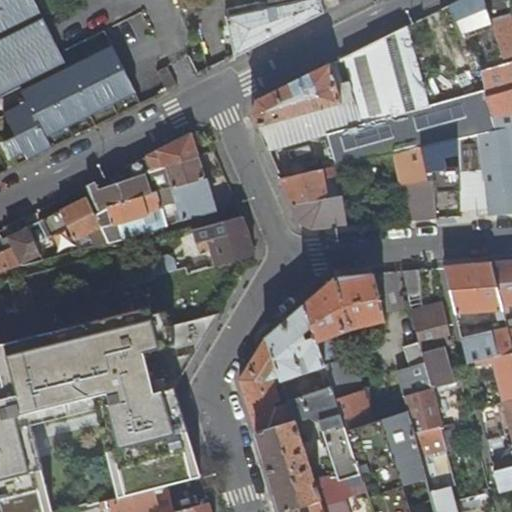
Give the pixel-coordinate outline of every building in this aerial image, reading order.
[(0,0),(0,157),(2,161),(8,158),(10,160),(14,159),(17,167),(142,104),(106,31),(62,52),(52,58),(41,36),(51,30),(35,0),(0,0)] [(228,17),(236,59),(326,14),(322,0),(304,0),(303,0),(270,8),(228,17)] [(268,0),(270,8),(303,0),(268,0)] [(507,0),(460,0),(452,4),(465,31),(477,27),(478,29),(494,24),(495,27),(479,32),(487,58),(483,59),(484,64),(511,56),(511,13),(511,14),(507,0)] [(335,74),(331,64),(260,100),(255,114),(270,151),(329,135),(329,134),(431,105),(409,25),(348,56),(350,84),(346,85),(347,91),(345,92),(340,93),(335,74)] [(430,94),(445,90),(444,84),(442,79),(437,59),(428,25),(413,30),(430,94)] [(52,58),(62,52),(51,30),(41,36),(52,58)] [(465,52),(452,55),(457,75),(470,71),(465,52)] [(452,55),(437,59),(442,79),(457,75),(452,55)] [(481,65),(486,90),(494,117),(511,111),(511,56),(484,64),(481,65)] [(158,72),(167,91),(178,86),(168,67),(158,72)] [(340,73),(335,74),(340,93),(345,92),(340,73)] [(444,84),(445,90),(452,88),(451,82),(444,84)] [(329,134),(329,135),(338,165),(423,146),(461,137),(461,138),(511,126),(511,111),(494,117),(486,90),(431,105),(329,134)] [(511,126),(461,138),(462,155),(464,210),(489,208),(490,213),(511,210),(511,126)] [(166,147),(98,181),(102,188),(167,167),(167,166),(201,155),(194,133),(166,147)] [(338,165),(282,178),(293,204),(329,198),(329,197),(326,176),(352,170),(355,183),(400,173),(403,185),(407,184),(430,181),(429,172),(423,146),(338,165)] [(98,181),(91,184),(99,202),(103,210),(111,207),(153,193),(149,182),(172,174),(175,186),(207,177),(201,155),(167,166),(167,167),(102,188),(98,181)] [(450,168),(429,172),(430,181),(436,180),(439,212),(464,210),(462,155),(449,157),(450,168)] [(218,211),(207,177),(175,186),(179,200),(185,219),(202,214),(218,211)] [(412,220),(440,217),(439,212),(436,180),(430,181),(407,184),(412,220)] [(97,213),(111,241),(124,238),(120,222),(145,215),(147,219),(151,218),(153,223),(167,219),(162,205),(160,197),(159,191),(153,193),(111,207),(103,210),(97,213)] [(329,198),(293,204),(300,220),(313,228),(349,225),(344,195),(329,197),(329,198)] [(92,231),(99,245),(111,241),(97,213),(103,210),(99,202),(94,205),(89,197),(50,216),(64,245),(92,231)] [(171,225),(185,219),(179,200),(162,205),(167,219),(169,225),(171,225)] [(252,233),(244,215),(195,229),(200,248),(213,245),(218,264),(218,265),(256,254),(257,254),(252,233)] [(0,229),(0,271),(24,265),(23,262),(42,253),(30,226),(10,236),(15,245),(10,248),(0,252),(0,237),(3,234),(0,229)] [(6,238),(10,248),(15,245),(10,236),(6,238)] [(172,256),(167,237),(155,240),(161,260),(172,256)] [(511,260),(493,262),(504,306),(511,303),(511,260)] [(493,262),(446,266),(457,312),(496,309),(498,320),(507,319),(504,306),(493,262)] [(420,268),(405,270),(411,293),(421,291),(423,298),(427,297),(420,268)] [(337,276),(307,303),(355,452),(362,472),(375,511),(438,511),(417,432),(411,410),(378,420),(367,388),(360,364),(350,357),(342,360),(334,335),(388,319),(375,273),(337,276)] [(0,365),(5,384),(0,385),(0,511),(48,511),(43,488),(50,487),(33,424),(99,407),(122,497),(156,488),(168,485),(171,494),(199,487),(197,478),(204,476),(177,388),(222,311),(173,323),(169,307),(154,311),(152,303),(130,309),(132,316),(107,323),(106,315),(67,325),(69,332),(42,339),(40,332),(21,337),(23,344),(0,350),(0,365)] [(297,419),(258,431),(283,511),(301,505),(323,499),(327,511),(375,511),(362,472),(355,452),(307,303),(268,336),(283,382),(284,382),(291,403),(297,419)] [(415,313),(423,343),(434,387),(435,387),(455,381),(448,356),(439,359),(436,347),(445,345),(454,342),(447,313),(445,305),(416,312),(415,313)] [(132,316),(130,309),(106,315),(107,323),(132,316)] [(69,332),(67,325),(40,332),(42,339),(69,332)] [(464,339),(470,361),(511,351),(511,335),(510,329),(510,328),(509,329),(464,339)] [(283,382),(268,336),(242,378),(258,431),(297,419),(291,403),(277,407),(274,396),(280,395),(277,384),(283,382)] [(0,350),(23,344),(21,337),(0,342),(0,350)] [(399,370),(401,377),(406,395),(407,395),(434,387),(423,343),(407,347),(412,366),(399,370)] [(448,356),(445,345),(436,347),(439,359),(448,356)] [(511,351),(470,361),(474,378),(491,374),(489,362),(495,361),(511,426),(511,444),(510,445),(511,450),(508,451),(504,458),(506,467),(511,465),(511,351)] [(401,377),(367,388),(378,420),(411,410),(407,395),(406,395),(401,377)] [(407,395),(411,410),(417,432),(442,426),(444,426),(435,387),(434,387),(407,395)] [(442,426),(417,432),(438,511),(459,511),(452,487),(458,486),(442,426)] [(511,465),(506,467),(496,470),(502,491),(511,488),(511,465)] [(48,511),(56,511),(50,487),(43,488),(48,511)] [(120,497),(123,511),(162,511),(156,488),(122,497),(120,497)] [(123,511),(120,497),(102,502),(104,509),(113,507),(114,511),(123,511)] [(460,500),(461,511),(477,511),(476,498),(460,500)] [(327,511),(323,499),(301,505),(302,511),(327,511)] [(169,511),(215,511),(212,501),(169,511)]
